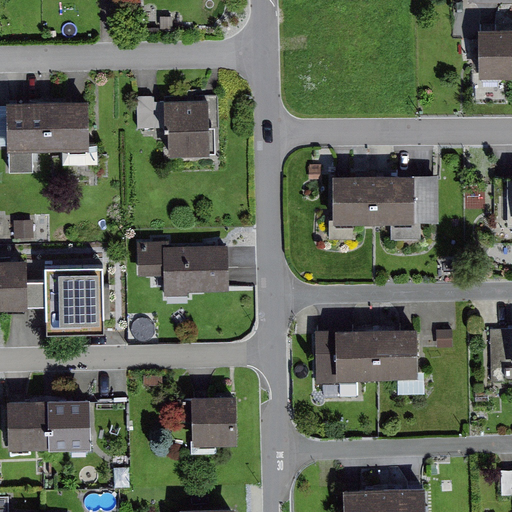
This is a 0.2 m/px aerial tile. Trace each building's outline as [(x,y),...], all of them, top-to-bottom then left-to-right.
[(380,6),(331,6),(331,54),(381,54),(380,6)] [(511,31),(489,31),(489,78),(511,77),(511,31)] [(100,95),(17,99),(19,147),(103,144),(100,95)] [(139,98),(141,126),(165,125),(164,97),(139,98)] [(219,99),(172,101),(174,149),(221,147),(219,99)] [(6,105),(0,105),(0,143),(8,143),(6,105)] [(426,169),(344,170),(344,221),(426,220),(426,169)] [(422,236),(422,221),(393,221),(393,236),(422,236)] [(234,286),(232,243),(174,245),(176,288),(234,286)] [(34,257),(0,258),(0,307),(36,306),(34,257)] [(59,329),(115,328),(113,262),(57,264),(59,329)] [(425,325),(349,328),(351,376),(427,373),(425,325)] [(238,393),(203,395),(205,441),(240,439),(238,393)] [(89,396),(18,399),(20,441),(91,438),(89,396)] [(439,511),(438,485),(355,489),(355,511),(439,511)]
